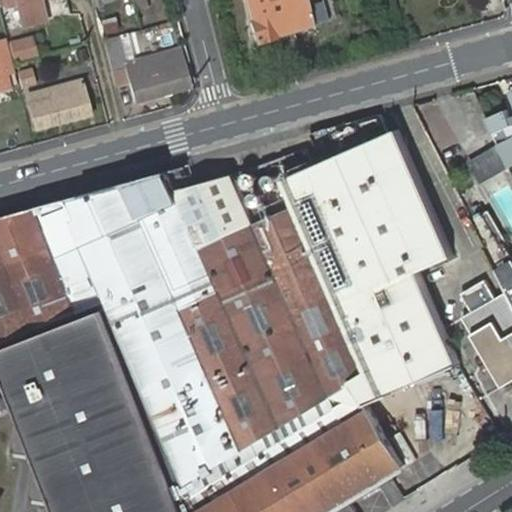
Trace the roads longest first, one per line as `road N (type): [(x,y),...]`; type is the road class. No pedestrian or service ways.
road 1 (secondary): [(225,124),(511,47)]
road 2 (secondary): [(0,185),(225,124)]
road 3 (residential): [(225,124),(193,0)]
